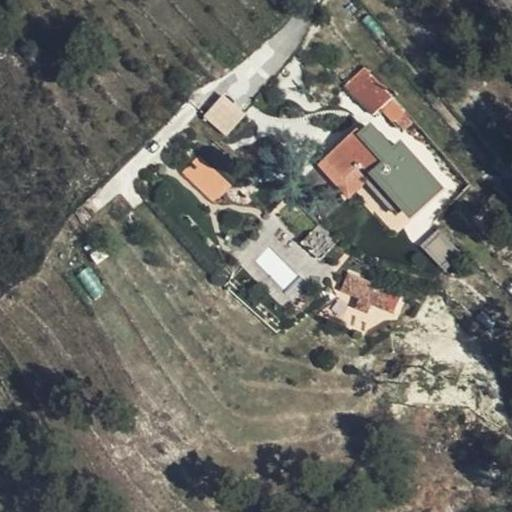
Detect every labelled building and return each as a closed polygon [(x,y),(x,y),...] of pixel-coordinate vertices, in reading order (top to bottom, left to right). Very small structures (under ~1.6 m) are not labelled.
[(384,106),(403,86),(375,56),(356,74),(384,106)] [(371,118),(336,146),(359,171),(380,158),(387,167),(420,208),(452,179),(413,132),(403,141),(388,124),(381,130),(371,118)] [(359,171),(336,146),(327,155),(359,191),(387,167),(380,158),(359,171)] [(198,153),(180,172),(213,204),(231,185),(198,153)] [(443,265),(454,249),(440,240),(429,255),(443,265)] [(419,281),(362,257),(355,274),(373,283),(371,290),(387,295),(389,292),(410,301),(419,281)]
